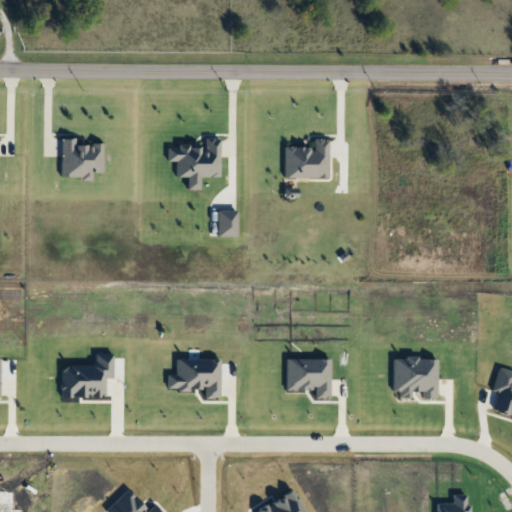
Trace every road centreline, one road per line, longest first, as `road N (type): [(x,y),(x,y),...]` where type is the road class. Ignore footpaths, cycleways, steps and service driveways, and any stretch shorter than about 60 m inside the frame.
road 1 (residential): [(511,475),(459,444),(0,442)]
road 2 (residential): [(0,74),(511,77)]
